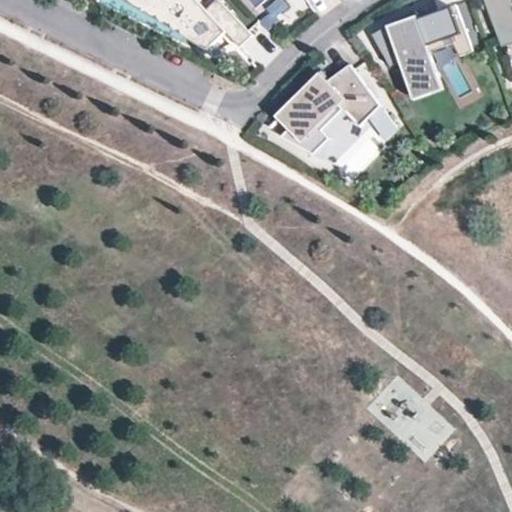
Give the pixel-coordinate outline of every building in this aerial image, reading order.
[(184,0),(220,38),(225,34),(204,13),(205,11),(193,0),(120,0),(206,52),(211,47),(146,0),(184,0)] [(146,0),(211,47),(220,38),(184,0),(146,0)] [(511,0),(486,0),(502,48),(511,44),(511,0)] [(238,49),(250,38),(216,1),(204,13),(225,34),(238,49)] [(461,59),(473,54),(455,8),(437,15),(438,17),(431,20),(427,14),(418,19),(417,15),(373,39),(390,70),(401,65),(414,105),(444,94),(430,55),(454,46),(461,59)] [(366,120),(378,108),(348,66),(324,84),(318,78),(289,105),(277,117),(287,128),(277,137),(310,154),(327,139),(314,125),(335,105),(345,115),(357,128),(366,120)] [(327,139),(310,154),(320,160),(333,126),(345,115),(335,105),(314,125),(327,139)] [(378,108),(366,120),(382,142),(394,130),(378,108)] [(397,377),(367,409),(425,462),(454,429),(397,377)]
